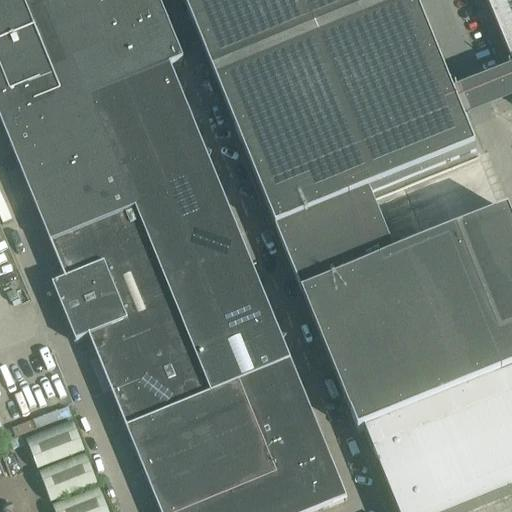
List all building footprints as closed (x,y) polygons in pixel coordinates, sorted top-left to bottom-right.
[(0,0),(0,119),(66,281),(53,287),(76,344),(89,339),(159,511),(321,511),(347,502),(170,67),(183,62),(158,0),(0,0)] [(414,0),(181,0),(351,417),(358,435),(364,432),(511,372),(511,221),(509,213),(396,259),(370,195),(476,152),(414,0)] [(511,0),(485,0),(511,65),(511,0)] [(511,372),(364,432),(396,511),(470,511),(511,495),(511,372)] [(84,453),(73,424),(26,442),(38,472),(84,453)] [(97,486),(86,457),(39,475),(51,504),(97,486)] [(107,511),(99,490),(52,508),(53,511),(107,511)]
